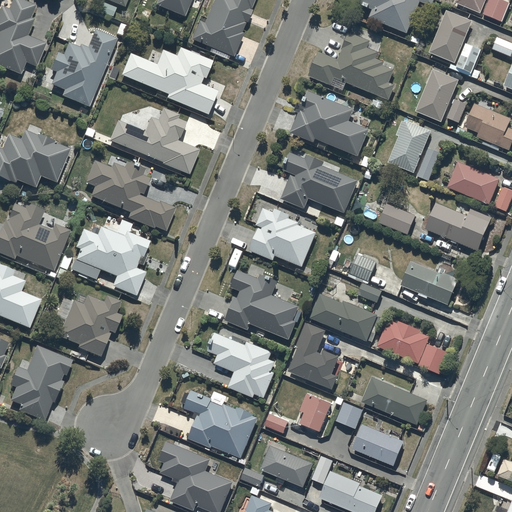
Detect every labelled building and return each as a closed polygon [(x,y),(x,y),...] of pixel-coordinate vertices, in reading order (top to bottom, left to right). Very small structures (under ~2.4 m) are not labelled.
[(45,47),(27,40),(34,24),(30,23),(35,9),(13,0),(8,14),(1,11),(0,13),(0,69),(20,78),(25,66),(36,71),(45,47)] [(95,0),(95,1),(126,12),(130,0),(95,0)] [(158,0),(155,8),(184,21),(192,0),(158,0)] [(215,0),(204,27),(199,24),(191,43),(233,61),(243,37),(240,36),(244,26),(247,27),(252,14),(251,14),(256,0),(215,0)] [(357,0),(355,7),(363,10),(362,12),(367,14),(368,12),(372,14),(368,23),(408,38),(420,6),(432,10),(436,0),(357,0)] [(488,0),(457,0),(454,7),(481,17),(488,0)] [(509,7),(492,0),(490,0),(483,18),(501,25),(509,7)] [(115,11),(103,7),(99,15),(112,20),(115,11)] [(472,25),(446,15),(429,57),(455,67),(472,25)] [(116,43),(94,35),(87,52),(80,49),(79,52),(68,48),(63,60),(57,57),(50,75),(55,77),(51,89),(64,94),(61,100),(89,111),(116,43)] [(348,37),(338,63),(318,55),(308,80),(331,89),(334,82),(388,104),(394,89),(388,87),(393,73),(382,69),(383,66),(375,62),(377,56),(366,52),(369,45),(348,37)] [(511,58),(511,46),(496,40),(491,53),(511,61),(511,58)] [(480,55),(465,48),(455,71),(470,77),(480,55)] [(156,68),(130,57),(121,80),(167,99),(166,102),(207,120),(217,96),(200,89),(203,82),(205,83),(213,66),(180,52),(176,60),(162,54),(156,68)] [(511,68),(503,90),(511,93),(511,68)] [(458,84),(432,74),(415,117),(441,127),(458,84)] [(353,114),(308,96),(303,109),(297,107),(294,116),(298,117),(290,137),(314,147),(315,143),(357,160),(368,133),(349,126),(353,114)] [(467,108),(455,103),(447,122),(459,127),(467,108)] [(511,123),(474,107),(464,131),(478,137),(477,140),(483,143),(482,147),(498,154),(499,150),(509,154),(511,147),(511,132),(507,131),(511,123)] [(144,136),(118,125),(109,145),(162,167),(162,168),(188,180),(199,154),(178,145),(186,127),(177,123),(178,120),(163,113),(157,125),(150,122),(144,136)] [(430,135),(405,124),(404,126),(401,125),(396,139),(398,140),(387,166),(413,177),(430,135)] [(8,139),(1,152),(0,151),(0,182),(7,186),(8,184),(14,187),(17,183),(36,191),(41,180),(54,187),(70,154),(37,138),(37,140),(25,134),(20,144),(8,139)] [(416,180),(429,185),(440,157),(427,152),(416,180)] [(304,162),(291,156),(287,164),(285,163),(282,171),(285,172),(283,175),(295,179),(294,181),(290,179),(280,203),(304,213),(308,202),(345,216),(357,184),(322,170),(324,165),(306,158),(304,162)] [(473,156),(469,164),(489,173),(492,165),(473,156)] [(111,171),(95,165),(86,187),(94,190),(90,201),(129,217),(127,223),(153,233),(154,231),(166,235),(176,211),(159,205),(159,207),(143,200),(150,182),(144,179),(146,174),(126,166),(124,171),(113,167),(111,171)] [(499,184),(458,166),(448,191),(489,208),(499,184)] [(511,200),(511,196),(501,191),(493,210),(506,215),(511,200)] [(25,212),(14,208),(7,226),(4,225),(0,233),(0,258),(14,265),(15,260),(53,275),(70,234),(54,228),(51,234),(39,229),(44,214),(27,207),(25,212)] [(386,207),(379,226),(407,238),(415,219),(386,207)] [(467,220),(436,207),(425,234),(478,256),(492,222),(470,213),(467,220)] [(273,216),(263,212),(256,229),(258,230),(248,255),(273,265),(275,260),(302,271),(316,236),(297,229),(298,226),(288,222),(289,219),(274,213),(273,216)] [(133,229),(122,224),(115,237),(100,231),(97,239),(83,233),(75,252),(79,254),(71,273),(95,284),(99,274),(115,281),(111,289),(135,300),(146,277),(136,272),(138,267),(142,269),(147,258),(145,257),(150,246),(129,236),(133,229)] [(376,266),(357,258),(349,276),(369,284),(372,276),(391,284),(395,273),(377,265),(376,266)] [(411,267),(401,291),(418,298),(418,299),(427,303),(428,301),(448,309),(458,284),(442,277),(441,279),(411,267)] [(0,321),(30,332),(41,304),(21,296),(25,285),(12,280),(14,275),(0,269),(0,321)] [(257,282),(238,274),(231,292),(240,295),(237,302),(234,301),(225,324),(248,333),(250,328),(289,343),(296,325),(292,324),(298,309),(272,299),(277,285),(259,278),(257,282)] [(381,295),(362,286),(357,297),(377,306),(381,295)] [(341,307),(320,298),(309,322),(366,346),(368,343),(372,344),(375,336),(371,335),(374,329),(377,330),(381,321),(342,305),(341,307)] [(103,306),(85,299),(82,307),(74,304),(73,306),(62,301),(55,321),(64,324),(58,341),(78,349),(77,352),(100,361),(110,335),(116,337),(122,319),(116,317),(121,305),(106,300),(103,306)] [(388,323),(384,332),(382,339),(377,350),(420,368),(419,370),(440,379),(449,358),(426,348),(429,340),(420,337),(420,335),(397,325),(396,327),(388,323)] [(333,358),(323,354),(321,358),(316,356),(325,335),(305,326),(296,350),(298,351),(287,376),(331,393),(337,381),(332,379),(340,361),(333,358)] [(245,349),(215,337),(208,355),(217,359),(213,367),(234,376),(227,391),(253,402),(254,399),(264,402),(274,377),(271,376),(275,366),(269,363),(271,357),(247,346),(245,349)] [(25,374),(17,371),(9,390),(15,392),(10,405),(21,409),(18,415),(44,426),(52,405),(55,406),(63,385),(61,384),(63,378),(66,379),(72,364),(35,349),(25,374)] [(427,405),(372,382),(362,407),(417,429),(427,405)] [(242,456),(257,416),(252,414),(253,412),(237,405),(236,407),(224,402),(223,404),(211,399),(212,396),(192,388),(190,393),(185,391),(181,400),(186,402),(184,406),(195,411),(194,415),(196,416),(188,436),(212,446),(213,444),(242,456)] [(331,400),(307,392),(300,409),(304,410),(300,421),(321,429),(331,400)] [(362,414),(343,406),(338,420),(345,423),(339,439),(347,442),(353,426),(356,427),(362,414)] [(288,419),(269,412),(264,424),(283,432),(288,419)] [(404,439),(363,422),(352,446),(394,464),(404,439)] [(210,457),(167,439),(159,459),(164,461),(160,471),(173,477),(172,479),(178,481),(171,498),(195,508),(197,503),(218,511),(219,511),(233,479),(205,468),(210,457)] [(313,461),(270,443),(261,467),(303,485),(313,461)] [(325,482),(319,496),(358,511),(376,511),(384,494),(359,484),(360,482),(329,469),(333,459),(319,453),(310,476),(325,482)] [(511,459),(505,457),(498,473),(511,478),(511,459)] [(265,473),(246,466),(241,478),(253,483),(250,491),(258,494),(261,488),(259,487),(265,473)] [(272,501),(252,493),(244,511),(273,511),(275,510),(270,508),(272,501)] [(498,503),(493,511),(511,511),(511,497),(508,508),(498,503)]
